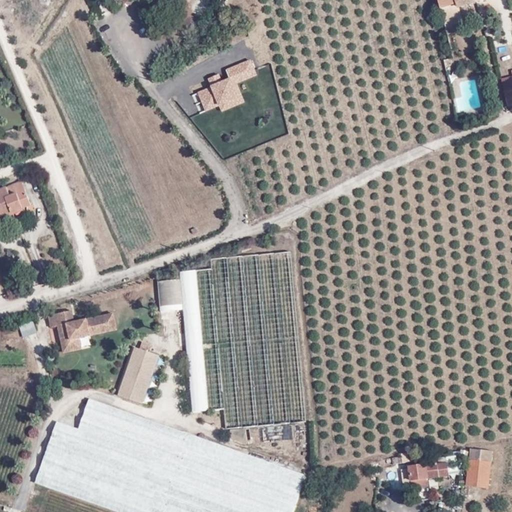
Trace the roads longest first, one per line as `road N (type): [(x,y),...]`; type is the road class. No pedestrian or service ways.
road 1 (residential): [(0,311),(251,230),(511,115)]
road 2 (track): [(274,220),(295,236),(318,468),(511,438)]
road 3 (track): [(318,468),(310,474),(294,455),(217,436),(168,406)]
